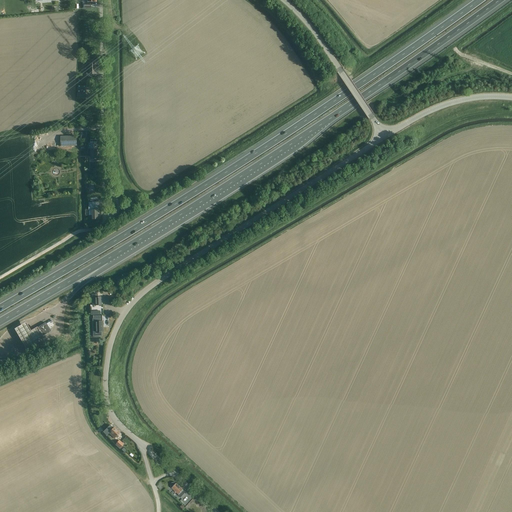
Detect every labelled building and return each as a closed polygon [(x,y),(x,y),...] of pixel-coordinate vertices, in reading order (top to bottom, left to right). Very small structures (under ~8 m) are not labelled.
[(87,74),(96,74),(96,63),(86,63),(87,74)] [(77,98),(85,99),(86,86),(86,85),(78,85),(77,98)] [(77,136),(61,137),(61,147),(77,146),(77,136)] [(91,149),(97,149),(97,142),(97,140),(91,140),(91,142),(88,143),(88,149),(91,149)] [(98,219),(98,202),(88,202),(88,210),(89,210),(89,215),(92,215),(92,219),(98,219)] [(98,297),(98,294),(92,294),(92,305),(101,305),(101,297),(98,297)] [(99,321),(98,318),(92,318),(92,322),(95,322),(96,332),(103,332),(103,321),(99,321)] [(34,340),(51,331),(46,322),(29,332),(34,340)] [(34,340),(29,332),(25,325),(24,323),(13,329),(15,332),(25,350),(29,356),(40,349),(36,344),(34,340)] [(120,433),(112,425),(107,429),(105,427),(102,430),(107,435),(109,433),(115,438),(120,433)] [(176,484),(175,483),(172,483),(171,485),(171,487),(172,488),(172,489),(179,495),(178,495),(180,497),(182,499),(188,493),(184,490),(184,491),(183,490),(176,483),(176,484)]
